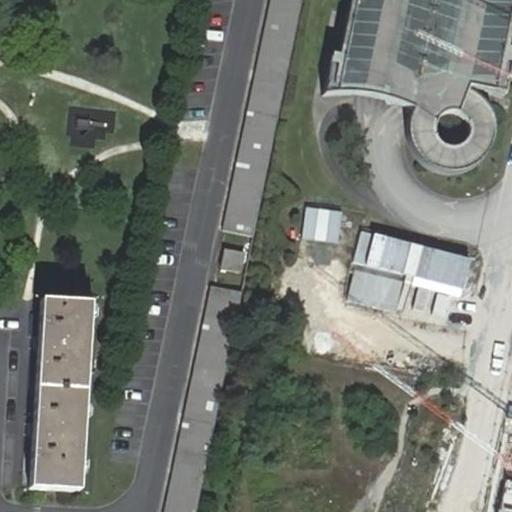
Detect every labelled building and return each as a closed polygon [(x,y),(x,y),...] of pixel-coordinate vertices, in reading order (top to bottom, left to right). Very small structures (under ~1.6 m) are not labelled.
[(293,36),(300,0),(270,0),(223,233),(254,238),(267,169),(284,77),(293,36)] [(344,0),(334,53),(327,52),(317,97),(327,95),(338,94),(350,94),(375,97),(383,99),(393,102),(399,104),(408,109),(404,117),(402,128),(404,140),(407,150),(413,158),(420,165),(429,169),(438,172),(446,172),(454,171),(462,169),(470,164),(476,159),(481,152),(485,142),(486,131),(486,122),(483,112),(478,105),(473,99),(467,95),(459,90),(460,86),(500,96),(511,50),(494,45),(503,0),(344,0)] [(226,253),(222,270),(241,274),(244,257),(226,253)] [(199,511),(206,478),(243,294),(212,288),(165,511),(199,511)] [(39,300),(28,488),(77,491),(89,304),(39,300)]
